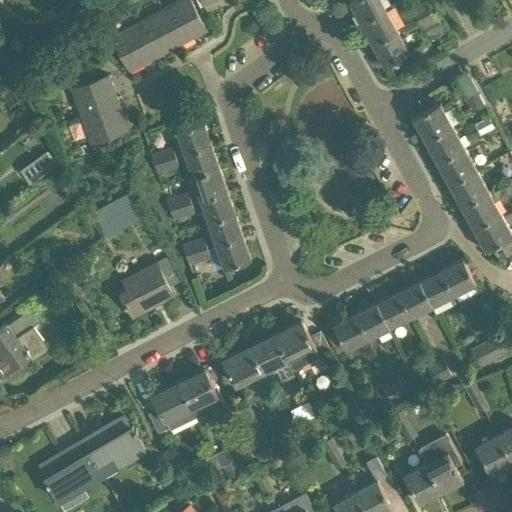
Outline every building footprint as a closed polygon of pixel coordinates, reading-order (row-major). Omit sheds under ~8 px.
[(176,0),(162,8),(181,43),(207,29),(191,0),(176,0)] [(360,22),(385,8),(380,0),(349,0),(360,22)] [(416,19),(432,11),(436,8),(431,0),(425,0),(410,9),(416,19)] [(137,21),(156,56),(181,43),(162,8),(137,21)] [(373,43),(397,30),(385,8),(360,22),(373,43)] [(436,8),(432,11),(416,19),(428,40),(448,29),(436,8)] [(156,56),(137,21),(111,35),(130,70),(156,56)] [(397,30),(373,43),(384,65),(409,51),(397,30)] [(485,105),(473,83),(467,72),(455,78),(473,111),(485,105)] [(81,115),(118,101),(109,74),(71,87),(81,115)] [(118,101),(81,115),(90,142),(128,129),(118,101)] [(425,138),(452,123),(440,101),(413,116),(425,138)] [(185,153),(211,143),(203,120),(177,129),(185,153)] [(437,161),(464,146),(452,123),(425,138),(437,161)] [(193,175),(219,166),(211,143),(185,153),(193,175)] [(154,163),(176,156),(172,145),(151,152),(154,163)] [(449,183),(476,168),(464,146),(437,161),(449,183)] [(48,151),(21,172),(29,184),(57,163),(48,151)] [(176,156),(154,163),(158,173),(179,166),(176,156)] [(200,198),(227,189),(219,166),(193,175),(200,198)] [(461,205),(489,190),(476,168),(449,183),(461,205)] [(208,221),(235,212),(227,189),(200,198),(208,221)] [(170,209),(192,201),(188,190),(167,198),(170,209)] [(474,227),(501,212),(489,190),(461,205),(474,227)] [(92,211),(106,236),(141,216),(127,191),(92,211)] [(192,201),(170,209),(174,220),(195,212),(192,201)] [(216,244),(243,235),(235,212),(208,221),(216,244)] [(511,233),(501,212),(474,227),(486,250),(511,235),(511,233)] [(243,235),(216,244),(224,267),(251,258),(243,235)] [(186,254),(207,247),(203,236),(182,243),(186,254)] [(207,247),(186,254),(189,265),(211,258),(207,247)] [(441,269),(454,294),(476,283),(463,258),(441,269)] [(132,315),(174,293),(157,261),(122,280),(127,288),(120,293),(132,315)] [(419,279),(432,305),(454,294),(441,269),(419,279)] [(398,290),(411,316),(432,305),(419,279),(398,290)] [(376,301),(389,326),(411,316),(398,290),(376,301)] [(355,312),(368,337),(389,326),(376,301),(355,312)] [(48,347),(32,324),(41,318),(29,303),(4,321),(5,321),(0,325),(0,367),(2,371),(27,352),(32,359),(48,347)] [(368,337),(355,312),(333,323),(346,348),(368,337)] [(293,370),(320,356),(318,352),(329,347),(320,330),(310,335),(301,318),(274,332),(287,358),(293,370)] [(250,344),(263,371),(287,358),(274,332),(250,344)] [(479,343),(488,361),(511,350),(502,332),(479,343)] [(488,361),(479,343),(470,348),(479,366),(488,361)] [(263,371),(250,344),(223,358),(236,385),(250,378),(257,392),(270,385),(263,371)] [(434,361),(443,380),(452,375),(442,357),(434,361)] [(443,380),(434,361),(425,366),(434,384),(443,380)] [(179,380),(193,407),(218,394),(204,367),(179,380)] [(388,379),(398,397),(406,393),(397,375),(388,379)] [(398,397),(388,379),(380,383),(389,401),(398,397)] [(193,407),(179,380),(152,394),(159,407),(148,413),(158,433),(169,427),(170,429),(197,415),(193,407)] [(472,398),(481,393),(474,380),(465,385),(472,398)] [(488,406),(483,398),(481,393),(472,398),(479,411),(488,406)] [(334,421),(336,426),(362,414),(354,397),(328,409),(334,421)] [(273,446),(251,404),(240,410),(261,452),(273,446)] [(316,413),(323,427),(334,421),(328,409),(327,407),(316,413)] [(400,426),(409,422),(402,409),(393,413),(400,426)] [(81,438),(102,473),(146,446),(132,424),(131,425),(123,412),(81,438)] [(323,427),(316,413),(305,419),(313,432),(323,427)] [(409,422),(400,426),(408,439),(416,435),(409,422)] [(511,425),(497,434),(511,460),(511,425)] [(463,478),(455,465),(462,461),(446,432),(417,447),(426,462),(441,490),(463,478)] [(511,461),(511,460),(497,434),(475,445),(482,458),(490,473),(511,461)] [(328,455),(339,449),(331,437),(321,442),(328,455)] [(102,473),(81,438),(39,463),(47,476),(45,477),(58,500),(102,473)] [(217,452),(224,465),(233,461),(226,447),(217,452)] [(339,449),(328,455),(336,468),(346,462),(339,449)] [(224,465),(217,452),(204,458),(211,471),(224,465)] [(419,502),(441,490),(426,462),(404,474),(411,486),(419,502)] [(259,483),(268,479),(261,466),(252,470),(259,483)] [(227,511),(232,511),(238,509),(219,470),(202,478),(210,495),(218,492),(227,511)] [(355,490),(367,511),(381,511),(392,506),(384,491),(377,478),(355,490)] [(268,479),(259,483),(266,496),(275,492),(268,479)] [(280,511),(318,511),(306,490),(277,506),(280,511)] [(367,511),(355,490),(334,502),(338,511),(367,511)]
